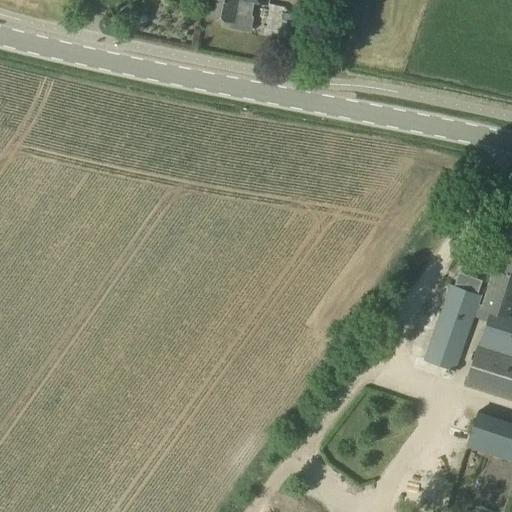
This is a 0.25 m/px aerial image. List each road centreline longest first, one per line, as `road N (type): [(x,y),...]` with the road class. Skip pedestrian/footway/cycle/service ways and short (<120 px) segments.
road 1 (secondary): [(511,144),(0,35)]
road 2 (track): [(511,146),(249,511)]
